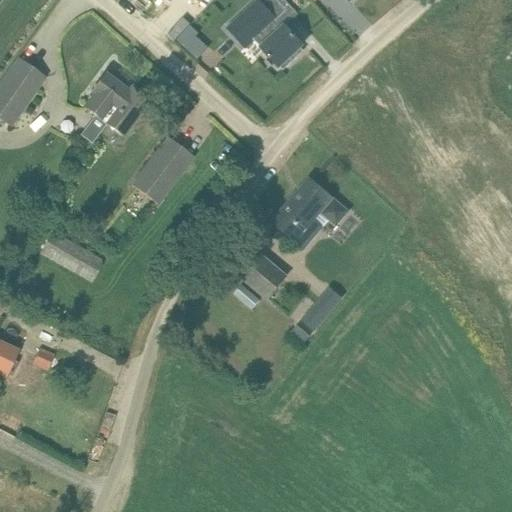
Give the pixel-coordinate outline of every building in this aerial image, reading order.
[(262,0),(232,28),(248,46),(254,40),(279,68),(281,66),(283,69),(293,60),(290,57),(303,46),(285,27),(285,28),(277,19),(290,7),(283,0),(262,0)] [(190,26),(176,40),(183,47),(197,32),(190,26)] [(19,59),(0,85),(0,119),(1,120),(10,127),(45,77),(19,59)] [(95,116),(80,135),(92,144),(106,124),(102,121),(129,85),(109,70),(91,93),(94,95),(84,108),(95,116)] [(129,85),(102,121),(106,124),(122,137),(150,101),(129,85)] [(157,205),(193,157),(168,138),(132,186),(157,205)] [(336,228),(349,213),(310,180),(273,223),(304,249),(323,228),(314,220),(319,213),(336,228)] [(101,260),(83,250),(52,232),(39,254),(75,273),(92,282),(101,266),(101,260)] [(286,277),(251,247),(236,234),(217,257),(267,300),(286,277)] [(241,286),(234,295),(252,310),(259,301),(241,286)] [(329,288),(301,321),(315,332),(342,299),(329,288)] [(297,326),(290,334),(303,345),(310,336),(297,326)] [(17,352),(0,343),(0,373),(6,376),(7,374),(10,375),(15,365),(12,363),(17,352)] [(45,371),(53,355),(40,348),(32,365),(45,371)] [(0,415),(0,430),(12,438),(22,422),(3,410),(0,415)]
